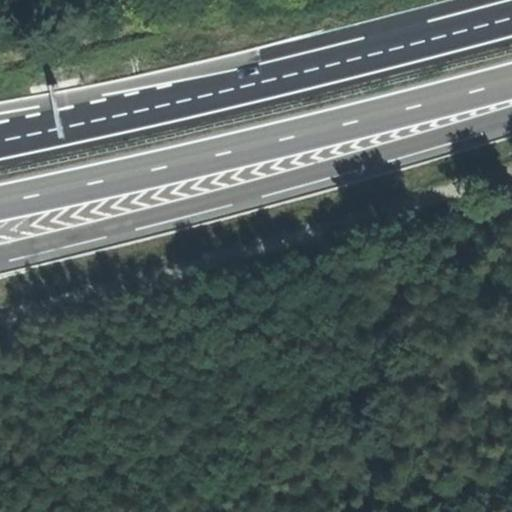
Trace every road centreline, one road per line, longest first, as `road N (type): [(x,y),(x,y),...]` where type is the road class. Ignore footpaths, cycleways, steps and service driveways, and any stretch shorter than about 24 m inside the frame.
road 1 (motorway): [(0,253),(342,163),(511,105)]
road 2 (track): [(511,174),(0,316)]
road 3 (motorway): [(511,15),(0,139)]
road 4 (motorway): [(0,202),(511,79)]
road 5 (track): [(0,62),(272,0)]
